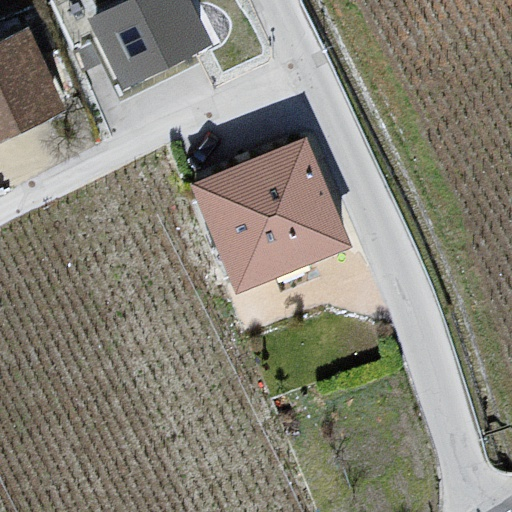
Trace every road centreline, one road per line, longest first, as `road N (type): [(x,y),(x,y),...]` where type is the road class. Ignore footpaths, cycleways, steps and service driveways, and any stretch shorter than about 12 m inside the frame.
road 1 (residential): [(481,511),(408,299),(310,66)]
road 2 (residential): [(310,66),(0,215)]
